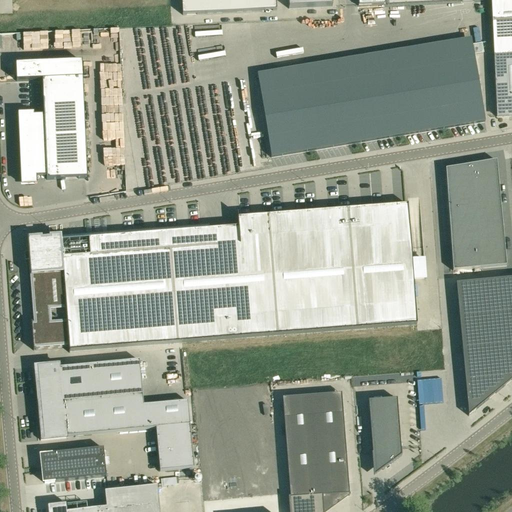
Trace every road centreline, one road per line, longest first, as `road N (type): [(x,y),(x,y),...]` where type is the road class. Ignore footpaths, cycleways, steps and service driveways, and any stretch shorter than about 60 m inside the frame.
road 1 (unclassified): [(511,139),(0,222)]
road 2 (unclassified): [(0,311),(18,511)]
road 3 (unclassified): [(382,511),(511,410)]
